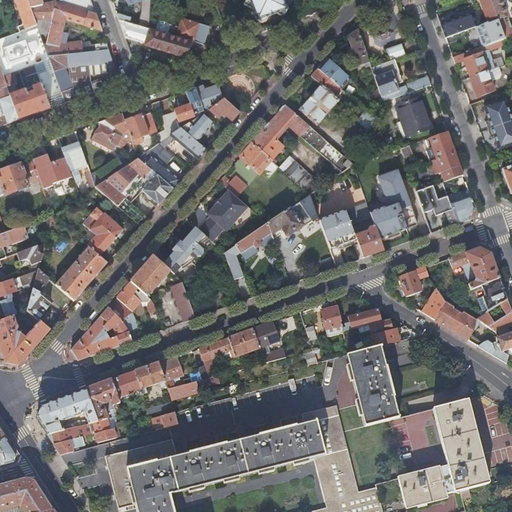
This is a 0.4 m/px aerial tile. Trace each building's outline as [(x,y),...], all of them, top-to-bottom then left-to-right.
[(15,0),(23,22),(21,26),(17,27),(17,29),(19,29),(20,33),(23,32),(37,26),(31,9),(27,0),(15,0)] [(43,6),(40,0),(27,0),(31,9),(43,6)] [(96,15),(90,0),(65,0),(56,3),(96,15)] [(116,0),(112,2),(114,6),(115,10),(126,5),(127,8),(147,0),(116,0)] [(246,0),(244,7),(253,11),(256,21),(287,10),(283,0),(246,0)] [(445,38),(463,32),(487,23),(497,20),(489,0),(478,0),(485,17),(482,17),(482,15),(457,24),(452,10),(436,12),(445,38)] [(504,40),(511,36),(511,35),(510,30),(509,26),(506,27),(503,19),(507,17),(500,0),(489,0),(497,20),(504,40)] [(56,3),(43,6),(31,9),(37,26),(40,35),(49,32),(45,48),(48,56),(83,53),(82,43),(82,42),(60,45),(65,21),(102,32),(96,15),(56,3)] [(149,30),(149,21),(150,10),(141,10),(140,27),(149,30)] [(145,44),(149,31),(150,30),(149,30),(140,27),(129,24),(131,18),(117,14),(120,24),(126,38),(145,44)] [(509,26),(510,30),(511,29),(507,17),(503,19),(506,27),(509,26)] [(208,27),(182,20),(179,28),(176,38),(176,39),(184,41),(192,43),(190,47),(192,47),(193,43),(203,46),(208,27)] [(497,20),(487,23),(489,29),(481,32),(486,46),(496,43),(501,41),(504,40),(497,20)] [(176,38),(179,28),(149,21),(149,30),(150,30),(149,31),(176,39),(176,38)] [(358,30),(347,37),(358,67),(369,63),(358,30)] [(187,59),(189,52),(190,48),(190,47),(192,43),(184,41),(176,39),(149,31),(145,44),(145,46),(187,59)] [(219,48),(230,44),(226,32),(215,36),(219,48)] [(445,38),(448,47),(466,40),(463,32),(445,38)] [(25,45),(24,42),(3,49),(8,64),(29,56),(28,53),(36,50),(37,47),(36,43),(33,42),(25,45)] [(90,42),(82,43),(83,53),(96,51),(96,45),(90,43),(90,42)] [(394,61),(406,57),(402,44),(387,49),(391,62),(394,61)] [(118,75),(109,50),(96,51),(83,53),(48,56),(50,61),(65,104),(107,89),(110,88),(112,87),(113,86),(108,83),(101,83),(100,80),(91,83),(90,65),(104,64),(105,76),(109,76),(116,79),(118,75)] [(487,72),(498,68),(495,60),(492,61),(489,51),(477,55),(476,50),(452,59),(455,65),(464,62),(470,78),(487,72)] [(327,60),(318,70),(342,91),(350,81),(327,60)] [(50,61),(35,66),(42,85),(50,109),(65,104),(50,61)] [(383,103),(430,86),(427,77),(406,85),(406,86),(399,89),(397,85),(393,73),(398,71),(394,61),(391,62),(371,69),(379,90),(383,103)] [(500,70),(499,67),(498,68),(487,72),(491,83),(497,81),(497,80),(499,80),(501,75),(499,70),(500,70)] [(3,78),(0,69),(0,94),(2,100),(0,100),(0,103),(4,116),(0,117),(0,127),(19,121),(17,116),(10,97),(7,87),(3,78)] [(318,70),(311,78),(321,87),(300,111),(316,125),(345,93),(342,91),(318,70)] [(393,73),(397,85),(402,83),(398,71),(393,73)] [(494,92),(491,83),(487,72),(470,78),(477,98),(494,92)] [(13,74),(3,78),(7,87),(16,83),(13,74)] [(204,113),(205,114),(224,101),(217,81),(196,89),(204,113)] [(26,91),(10,97),(17,116),(19,121),(50,109),(42,85),(33,89),(34,93),(28,95),(26,91)] [(197,115),(204,113),(196,89),(186,92),(191,106),(194,115),(197,113),(197,115)] [(379,110),(383,103),(379,90),(369,99),(373,104),(376,106),(379,110)] [(421,97),(396,106),(402,122),(397,124),(403,141),(433,130),(421,97)] [(511,120),(505,100),(483,108),(488,121),(485,122),(488,130),(491,139),(494,137),(499,150),(511,145),(511,120)] [(224,101),(205,114),(208,116),(218,109),(232,122),(239,115),(224,101)] [(179,124),(195,118),(194,115),(191,106),(175,111),(175,113),(178,121),(179,124)] [(375,120),(379,110),(376,106),(371,116),(375,120)] [(285,107),(252,145),(271,162),(273,159),(283,148),(275,141),(288,128),(290,128),(295,133),(304,124),(285,107)] [(168,137),(181,129),(179,124),(178,121),(175,113),(161,118),(166,130),(168,137)] [(359,123),(369,132),(375,120),(371,116),(367,113),(359,123)] [(141,139),(155,133),(157,132),(150,114),(143,117),(143,116),(125,122),(132,141),(132,142),(141,139)] [(205,114),(181,130),(206,152),(222,134),(223,133),(213,124),(214,123),(208,116),(205,114)] [(132,141),(125,122),(123,115),(105,121),(110,125),(123,135),(122,137),(117,147),(122,150),(126,143),(132,141)] [(213,124),(223,133),(227,128),(217,119),(214,123),(213,124)] [(110,125),(105,121),(97,124),(100,127),(93,141),(114,152),(117,147),(122,137),(123,135),(110,125)] [(352,167),(304,124),(295,133),(341,174),(352,167)] [(161,143),(169,138),(168,137),(166,130),(157,132),(155,133),(161,143)] [(206,152),(181,130),(169,138),(161,143),(160,144),(168,151),(169,152),(172,155),(176,149),(172,146),(176,141),(199,161),(206,152)] [(430,164),(455,155),(447,133),(430,139),(433,149),(426,151),(430,164)] [(143,143),(141,139),(132,142),(134,147),(143,143)] [(86,164),(79,144),(62,150),(66,160),(70,172),(72,172),(76,185),(82,184),(77,170),(87,166),(86,164)] [(168,151),(160,144),(139,159),(146,166),(152,159),(156,163),(157,162),(158,163),(168,151)] [(252,145),(240,159),(258,175),(260,173),(271,162),(252,145)] [(400,150),(403,159),(412,156),(409,146),(400,150)] [(174,157),(172,155),(169,152),(168,151),(158,163),(157,162),(156,163),(152,159),(146,166),(174,189),(180,182),(164,168),(174,157)] [(441,173),(459,166),(455,155),(430,164),(435,175),(441,173)] [(52,187),(73,179),(70,172),(66,160),(51,166),(48,157),(33,162),(33,163),(40,182),(44,192),(53,189),(52,187)] [(279,169),(309,196),(322,187),(289,157),(279,169)] [(146,166),(139,159),(131,164),(104,182),(95,188),(140,227),(147,219),(132,205),(143,193),(145,195),(144,197),(150,203),(152,201),(159,206),(174,189),(146,166)] [(271,162),(260,173),(268,180),(278,168),(274,165),(271,162)] [(28,186),(40,182),(33,163),(22,167),(21,165),(0,172),(0,180),(0,181),(0,180),(0,196),(5,195),(6,196),(29,187),(28,186)] [(463,176),(459,166),(441,173),(444,183),(463,176)] [(511,166),(501,171),(510,195),(511,194),(511,166)] [(418,226),(398,169),(377,177),(388,206),(369,213),(371,218),(375,228),(379,240),(418,226)] [(90,191),(95,188),(92,179),(89,172),(84,174),(90,191)] [(95,188),(104,182),(99,174),(92,179),(95,188)] [(219,183),(229,192),(237,199),(248,188),(236,177),(230,183),(224,177),(219,183)] [(416,193),(423,191),(421,184),(413,187),(416,193)] [(416,193),(423,214),(433,210),(436,217),(445,214),(450,228),(468,221),(475,209),(470,197),(450,205),(447,198),(438,201),(433,187),(423,191),(416,193)] [(470,197),(468,191),(447,198),(450,205),(470,197)] [(198,231),(212,243),(224,230),(227,233),(248,209),(237,199),(229,192),(207,216),(210,218),(198,231)] [(309,196),(300,203),(303,207),(304,208),(305,208),(307,208),(310,218),(316,215),(316,213),(309,196)] [(366,204),(319,222),(330,251),(336,248),(349,244),(356,241),(355,238),(351,226),(371,218),(369,213),(366,204)] [(96,208),(90,216),(95,220),(116,239),(124,230),(104,213),(103,214),(96,208)] [(272,238),(273,241),(280,236),(280,232),(279,230),(281,229),(287,237),(294,233),(297,234),(302,230),(301,228),(303,227),(296,217),(294,218),(289,210),(267,225),(272,238)] [(100,258),(116,239),(95,220),(90,216),(83,225),(96,237),(87,247),(89,249),(100,258)] [(48,235),(53,217),(48,218),(44,233),(48,235)] [(224,254),(234,282),(244,278),(236,257),(240,255),(241,256),(248,250),(251,253),(256,249),(261,246),(260,243),(266,238),(267,241),(272,238),(267,225),(224,254)] [(27,238),(23,227),(0,236),(0,260),(6,258),(2,247),(27,238)] [(356,241),(363,259),(383,252),(379,240),(375,228),(373,228),(372,227),(371,228),(371,229),(370,229),(368,233),(355,238),(356,241)] [(182,271),(212,243),(198,231),(196,229),(163,266),(170,273),(174,276),(180,269),(182,271)] [(260,243),(261,246),(263,249),(274,245),(273,241),(272,238),(267,241),(266,238),(260,243)] [(349,244),(336,248),(338,252),(351,247),(349,244)] [(40,253),(38,247),(17,254),(20,262),(27,259),(29,261),(34,273),(38,272),(43,254),(40,253)] [(480,247),(448,259),(458,285),(467,281),(469,282),(470,284),(468,285),(469,288),(466,289),(467,292),(480,287),(495,280),(499,279),(490,253),(480,247)] [(74,302),(107,265),(100,258),(89,249),(56,286),(74,302)] [(248,250),(241,256),(245,262),(259,253),(256,249),(251,253),(248,250)] [(170,273),(163,266),(153,258),(131,283),(147,299),(170,273)] [(427,276),(424,268),(398,277),(406,297),(421,292),(420,289),(432,284),(427,276)] [(34,286),(38,272),(34,273),(20,278),(24,290),(31,287),(34,286)] [(28,311),(39,321),(50,306),(43,300),(42,302),(38,299),(48,280),(38,272),(34,286),(28,311)] [(16,281),(16,280),(0,285),(0,298),(4,297),(6,301),(1,303),(6,320),(13,317),(17,316),(11,299),(12,299),(11,294),(17,292),(16,288),(17,287),(15,284),(15,285),(14,282),(16,281)] [(500,296),(495,280),(480,287),(486,303),(483,304),(486,313),(498,305),(496,297),(500,296)] [(147,299),(131,283),(117,299),(120,303),(132,313),(141,303),(142,305),(145,304),(147,303),(150,301),(147,299)] [(184,323),(195,319),(182,283),(171,288),(184,323)] [(237,286),(242,295),(248,291),(243,283),(237,286)] [(436,290),(432,284),(420,289),(421,292),(431,297),(436,290)] [(431,297),(421,313),(434,321),(445,304),(436,290),(431,297)] [(511,326),(511,314),(507,300),(499,305),(506,316),(494,324),(486,313),(482,316),(476,320),(496,332),(498,338),(505,335),(503,330),(511,326)] [(150,317),(157,314),(153,303),(150,301),(147,303),(145,304),(150,317)] [(112,312),(109,308),(71,351),(75,356),(78,362),(108,351),(120,347),(117,338),(116,339),(115,334),(117,331),(115,328),(133,314),(132,313),(120,303),(112,312)] [(445,304),(434,321),(467,341),(474,330),(476,322),(462,314),(461,316),(451,310),(452,308),(445,304)] [(326,329),(342,325),(337,306),(321,310),(326,329)] [(344,332),(349,331),(359,328),(381,322),(378,309),(348,317),(349,323),(342,325),(344,332)] [(19,365),(49,331),(39,321),(28,311),(23,313),(25,316),(24,317),(36,328),(26,339),(21,334),(17,334),(16,332),(17,332),(18,329),(13,317),(6,320),(0,322),(0,344),(2,351),(6,363),(12,364),(19,365)] [(131,330),(139,327),(135,316),(133,314),(115,328),(117,331),(115,334),(116,339),(117,338),(120,347),(132,342),(128,331),(125,326),(127,323),(131,330)] [(370,330),(371,336),(392,330),(389,320),(381,322),(359,328),(361,333),(370,330)] [(280,341),(273,322),(253,330),(260,349),(261,353),(269,351),(267,346),(280,341)] [(308,328),(310,340),(318,339),(316,326),(308,328)] [(373,349),(381,347),(399,342),(399,341),(400,340),(400,339),(399,336),(398,335),(397,335),(396,329),(392,330),(371,336),(368,337),(369,342),(372,341),(373,349)] [(209,379),(218,376),(213,361),(215,360),(214,358),(223,355),(224,357),(225,361),(260,349),(253,330),(199,349),(203,362),(205,366),(209,379)] [(488,341),(478,347),(506,364),(508,355),(501,352),(511,347),(511,332),(505,335),(498,338),(496,339),(497,342),(492,344),(488,341)] [(360,404),(366,426),(389,420),(399,417),(397,411),(382,353),(381,347),(373,349),(347,356),(349,361),(360,404)] [(262,355),(265,364),(286,358),(284,349),(262,355)] [(308,366),(318,364),(314,351),(304,354),(308,366)] [(206,379),(209,379),(205,366),(198,368),(199,372),(190,375),(191,378),(180,382),(179,378),(184,376),(178,357),(159,364),(168,390),(196,382),(206,379)] [(142,390),(143,395),(148,393),(146,389),(160,384),(162,391),(168,390),(159,364),(135,372),(142,390)] [(135,372),(112,381),(118,399),(126,396),(127,399),(128,398),(128,395),(142,390),(135,372)] [(196,382),(168,390),(171,401),(199,393),(196,384),(207,381),(208,387),(220,384),(218,376),(209,379),(206,379),(196,382)] [(97,422),(99,421),(108,419),(104,408),(109,406),(109,408),(120,404),(118,399),(112,381),(86,390),(97,422)] [(89,424),(97,422),(86,390),(62,399),(42,406),(39,412),(37,418),(48,435),(82,426),(80,421),(64,426),(63,422),(84,414),(87,416),(89,424)] [(465,405),(464,401),(432,409),(433,413),(446,465),(439,467),(438,466),(403,475),(397,477),(403,499),(405,505),(446,495),(446,494),(453,492),(454,494),(486,485),(484,478),(465,405)] [(161,411),(160,405),(147,409),(149,414),(161,411)] [(174,511),(174,510),(173,505),(170,495),(311,459),(314,458),(318,474),(327,508),(312,511),(311,511),(382,511),(381,505),(376,488),(358,492),(337,410),(336,406),(303,414),(305,424),(303,425),(177,457),(175,447),(173,439),(106,456),(119,508),(136,504),(138,511),(174,511)] [(164,424),(165,428),(178,424),(175,413),(162,416),(164,424)] [(91,435),(92,435),(90,428),(100,425),(99,421),(97,422),(89,424),(82,426),(48,435),(54,445),(77,439),(82,437),(84,437),(86,436),(91,435)] [(114,429),(96,434),(98,443),(116,439),(114,429)] [(0,465),(13,462),(16,455),(5,439),(0,441),(0,465)] [(79,447),(77,439),(54,445),(61,455),(65,454),(74,452),(73,449),(79,447)] [(26,479),(0,486),(0,511),(45,511),(51,510),(33,482),(26,479)]
